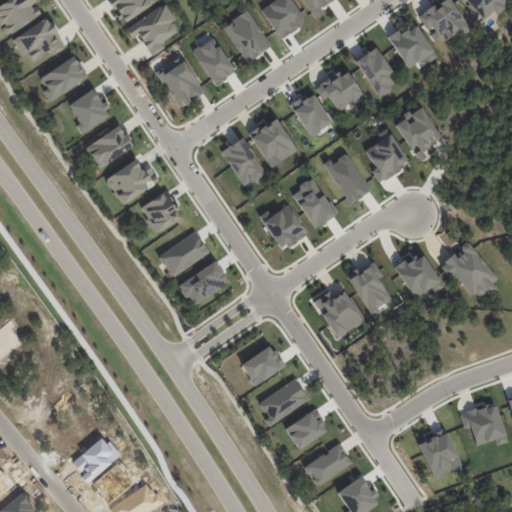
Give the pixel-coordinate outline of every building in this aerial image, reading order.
[(0,0),(0,27),(5,36),(40,14),(33,4),(35,3),(33,0),(0,0)] [(153,0),(107,0),(120,22),(155,3),(153,0)] [(274,0),(261,9),(280,38),(303,22),(289,0),(274,0)] [(301,0),(314,19),(323,13),(320,7),(331,0),(301,0)] [(442,42),(459,31),(462,35),(469,30),(450,0),(441,0),(417,15),(426,29),(431,26),(442,42)] [(462,0),(482,20),(494,9),(497,12),(508,1),(507,0),(462,0)] [(160,42),(178,32),(171,21),(174,20),(165,4),(125,28),(132,39),(138,35),(151,56),(164,48),(160,42)] [(270,46),(247,10),(222,26),(245,62),(270,46)] [(11,39),(22,56),(27,53),(32,61),(50,51),(52,55),(65,47),(47,17),(11,39)] [(408,68),(425,57),(428,62),(436,57),(414,23),(398,34),(396,30),(386,36),(408,68)] [(234,71),(212,37),(191,51),(213,85),(234,71)] [(378,97),(395,85),(388,74),(391,71),(375,47),(354,60),(378,97)] [(36,78),(50,100),(87,77),(74,56),(36,78)] [(177,108),(202,93),(181,57),(155,72),(177,108)] [(322,99),(326,96),(338,112),(362,94),(343,68),(314,89),(322,99)] [(67,104),(79,123),(75,126),(80,133),(110,115),(93,88),(67,104)] [(289,106),(310,137),(331,123),(310,92),(289,106)] [(401,116),(403,118),(394,124),(418,161),(433,152),(428,144),(439,137),(419,105),(401,116)] [(248,135),(270,168),(296,150),(274,118),(248,135)] [(98,168),(132,146),(118,125),(84,147),(98,168)] [(363,149),(374,168),(370,170),(377,181),(408,163),(390,133),(363,149)] [(222,148),(239,186),(262,175),(245,138),(222,148)] [(369,191),(345,151),(323,165),(347,204),(369,191)] [(141,171),(135,160),(104,176),(119,204),(158,183),(150,167),(141,171)] [(289,194),(315,229),(336,213),(310,178),(289,194)] [(152,232),(179,220),(166,192),(139,205),(152,232)] [(261,221),(280,250),(306,233),(287,204),(261,221)] [(171,277),(207,252),(193,231),(157,256),(171,277)] [(466,242),(439,265),(449,277),(453,274),(473,298),(483,289),(488,295),(501,285),(466,242)] [(394,265),(412,298),(430,288),(433,292),(441,288),(421,251),(394,265)] [(192,303),(228,284),(216,262),(176,283),(184,299),(189,296),(192,303)] [(369,313),(390,300),(377,278),(381,276),(373,263),(348,278),(369,313)] [(335,338),(362,322),(342,291),(331,298),(327,291),(311,301),(318,313),(319,312),(335,338)] [(283,365),(269,344),(239,365),(253,386),(283,365)] [(308,400),(294,378),(256,403),(270,425),(308,400)] [(494,439),(496,445),(506,442),(494,403),(458,414),(463,428),(469,426),(475,445),(494,439)] [(284,425),(295,448),(327,433),(316,410),(284,425)] [(416,442),(433,480),(461,468),(444,429),(416,442)] [(303,465),(316,486),(351,464),(339,444),(303,465)] [(360,511),(380,500),(372,488),(369,490),(360,476),(335,492),(348,511),(346,511),(360,511)]
